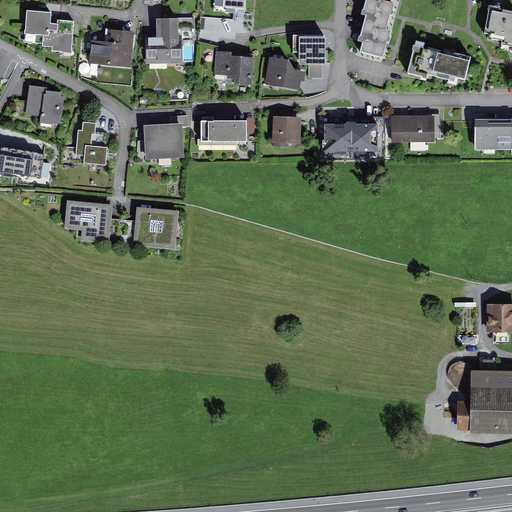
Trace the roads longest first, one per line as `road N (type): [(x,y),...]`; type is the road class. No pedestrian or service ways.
road 1 (residential): [(0,45),(121,111),(119,198)]
road 2 (motorway): [(511,493),(317,511)]
road 3 (residential): [(342,81),(366,96),(511,100)]
road 4 (residential): [(342,81),(311,102),(201,109)]
